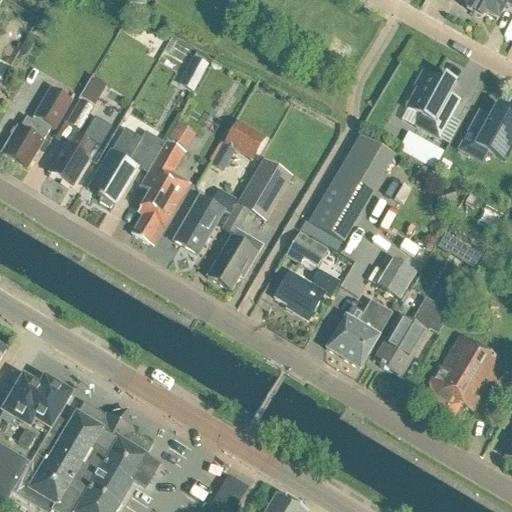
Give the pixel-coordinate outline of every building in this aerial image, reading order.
[(146,8),(146,0),(128,0),(128,7),(146,8)] [(472,17),(481,0),(455,0),(455,1),(468,8),(465,13),(472,17)] [(511,0),(481,0),(472,17),(480,22),(483,16),(496,23),(505,7),(511,11),(511,0)] [(291,54),(305,59),(310,45),(296,40),(291,54)] [(191,60),(176,87),(190,95),(205,68),(191,60)] [(413,89),(416,91),(405,111),(420,120),(414,131),(439,144),(462,103),(452,97),(457,89),(441,80),(439,84),(421,75),(413,89)] [(65,125),(54,142),(64,148),(67,150),(75,137),(76,138),(79,134),(93,112),(92,111),(107,89),(93,80),(78,103),(80,104),(66,125),(65,125)] [(0,157),(26,173),(41,146),(41,145),(49,131),(53,133),(69,106),(48,94),(32,121),(30,124),(25,121),(18,132),(16,131),(0,157)] [(511,124),(505,120),(507,115),(495,109),(489,121),(478,115),(457,154),(480,166),(485,156),(504,166),(511,151),(509,150),(511,144),(511,124)] [(64,148),(47,176),(71,191),(88,162),(87,161),(94,148),(99,151),(110,132),(93,121),(81,141),(76,138),(75,137),(67,150),(64,148)] [(237,125),(210,169),(222,176),(235,155),(252,165),(265,142),(237,125)] [(177,126),(168,141),(186,153),(196,138),(177,126)] [(109,154),(86,193),(114,210),(137,171),(146,177),(156,159),(137,148),(141,143),(123,133),(110,155),(109,154)] [(342,248),(393,161),(358,140),(307,227),(304,225),(299,233),(333,253),(338,245),(342,248)] [(142,219),(131,238),(147,248),(150,242),(155,245),(188,188),(171,178),(183,156),(166,146),(140,191),(149,196),(137,216),(142,219)] [(230,242),(206,282),(229,295),(238,280),(241,282),(260,249),(235,235),(247,215),(264,225),(289,181),(261,165),(222,233),(233,239),(231,243),(230,242)] [(438,210),(456,204),(452,191),(434,196),(438,210)] [(218,193),(210,207),(227,217),(236,203),(218,193)] [(224,217),(210,207),(201,201),(172,245),(196,260),(224,217)] [(299,236),(284,260),(299,269),(302,263),(316,272),(327,254),(299,236)] [(354,237),(346,250),(370,265),(377,252),(354,237)] [(392,263),(375,290),(398,305),(415,277),(404,270),(392,263)] [(320,274),(311,289),(289,276),(273,302),(287,310),(288,308),(293,312),(291,316),(307,325),(322,300),(328,303),(339,286),(320,274)] [(398,320),(372,365),(400,381),(426,336),(426,337),(428,334),(437,339),(447,322),(446,321),(454,307),(443,301),(446,296),(432,288),(410,327),(398,320)] [(324,352),(358,372),(391,317),(371,304),(363,316),(352,309),(346,319),(345,319),(324,352)] [(439,369),(415,408),(448,428),(459,409),(472,416),(503,367),(459,340),(441,370),(439,369)] [(40,451),(57,423),(56,422),(70,399),(43,382),(38,391),(21,381),(0,416),(0,417),(1,417),(0,418),(0,511),(1,511),(28,469),(29,469),(40,451)] [(41,454),(14,499),(36,511),(114,511),(132,483),(145,491),(157,471),(143,463),(152,448),(131,435),(126,415),(106,420),(83,406),(76,417),(75,417),(69,426),(60,421),(41,454)] [(511,443),(502,460),(511,465),(511,443)] [(207,511),(235,511),(248,492),(227,480),(207,511)] [(300,511),(275,497),(265,511),(300,511)]
